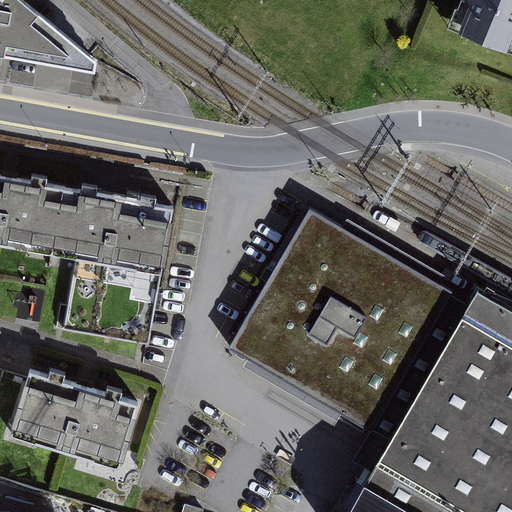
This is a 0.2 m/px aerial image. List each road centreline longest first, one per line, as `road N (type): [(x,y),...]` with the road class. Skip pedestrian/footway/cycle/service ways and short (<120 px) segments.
road 1 (tertiary): [(179,143),(273,150),(402,126),(457,129),(511,148)]
road 2 (residential): [(179,143),(163,82),(67,0)]
road 3 (tertiary): [(0,112),(179,143)]
